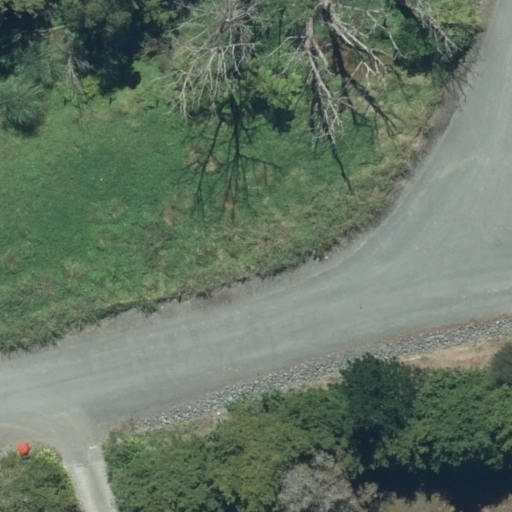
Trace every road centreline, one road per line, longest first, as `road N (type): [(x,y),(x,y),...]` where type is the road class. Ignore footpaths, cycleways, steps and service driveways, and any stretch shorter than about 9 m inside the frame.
road 1 (unclassified): [(0,405),(501,286)]
road 2 (unclassified): [(501,286),(493,151),(511,50)]
